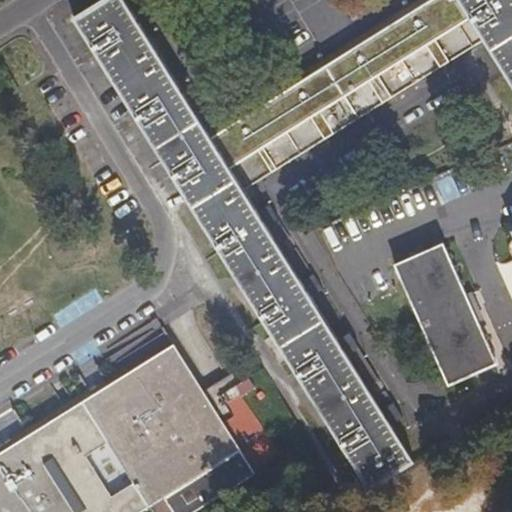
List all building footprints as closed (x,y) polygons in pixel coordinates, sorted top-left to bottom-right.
[(100,0),(80,12),(372,488),(414,462),(357,369),(245,186),(256,179),(225,128),(214,135),(130,0),(100,0)] [(263,174),(490,37),(467,0),(436,0),(234,122),(225,128),(256,179),(263,174)] [(511,0),(467,0),(490,37),(511,72),(511,0)] [(449,174),(434,182),(444,202),(460,194),(449,174)] [(450,380),(498,359),(444,239),(396,261),(450,380)] [(175,345),(0,451),(0,511),(140,511),(163,498),(240,452),(175,345)] [(245,408),(240,397),(258,389),(252,376),(239,382),(236,375),(214,385),(228,416),(245,408)] [(240,452),(163,498),(171,511),(195,511),(254,476),(240,452)]
